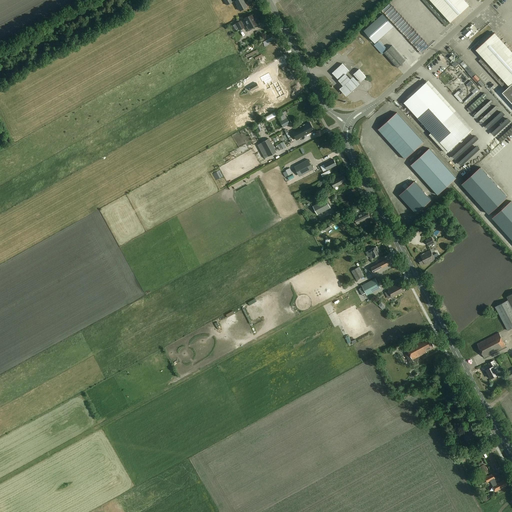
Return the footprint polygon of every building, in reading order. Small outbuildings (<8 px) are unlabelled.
[(247,7),(243,0),(236,0),(235,1),(240,10),(247,7)] [(470,5),(465,0),(422,0),(446,25),(450,21),(451,22),(470,5)] [(390,6),(383,13),(389,19),(396,12),(390,6)] [(379,13),(360,30),(372,42),(377,37),(391,25),(379,13)] [(256,25),(251,15),(245,18),(248,25),(246,26),(249,31),(253,29),(252,27),(256,25)] [(391,22),(396,26),(402,19),(397,15),(391,22)] [(394,27),(410,42),(417,34),(402,19),(394,27)] [(245,27),(241,21),(236,23),(236,24),(234,25),(236,29),(238,28),(239,30),(245,27)] [(472,24),(462,34),(468,40),(478,30),(472,24)] [(511,51),(495,33),(476,50),(483,57),(479,61),(510,94),(511,92),(511,51)] [(388,49),(377,37),(372,42),(383,54),(385,53),(398,67),(400,65),(403,65),(403,63),(406,61),(392,45),(388,49)] [(349,71),(343,64),(333,73),(339,80),(346,74),(349,71)] [(366,77),(359,69),(354,74),(361,82),(366,77)] [(269,73),(260,77),(264,85),(267,90),(271,88),(277,99),(285,95),(278,81),(273,84),(272,81),(273,81),(269,73)] [(350,79),(345,73),(338,80),(343,85),(339,88),(346,96),(359,83),(353,76),(350,79)] [(470,130),(427,82),(404,102),(448,150),(470,130)] [(259,87),(257,83),(250,87),(252,91),(259,87)] [(423,142),(396,112),(378,129),(404,158),(423,142)] [(290,123),(287,118),(280,122),(283,127),(290,123)] [(313,130),(310,122),(293,131),(297,139),(313,130)] [(488,132),(497,125),(494,122),(486,128),(488,132)] [(269,139),(262,143),(266,152),(265,152),(268,157),(277,152),(269,139)] [(456,178),(429,148),(411,165),(437,195),(456,178)] [(326,166),(327,170),(337,165),(334,159),(324,164),(326,166)] [(314,169),(309,160),(295,167),(300,177),(314,169)] [(290,170),(283,174),(285,180),(293,176),(290,170)] [(477,170),(458,187),(485,217),(504,200),(477,170)] [(334,188),(338,186),(347,181),(344,175),(331,182),(334,188)] [(414,181),(400,195),(417,213),(431,200),(414,181)] [(331,208),(326,199),(313,206),(318,215),(331,208)] [(511,208),(493,225),(511,246),(511,208)] [(371,217),(367,210),(362,213),(361,212),(354,216),(358,224),(361,222),(361,221),(371,217)] [(434,243),(432,237),(426,240),(429,246),(434,243)] [(381,254),(377,246),(366,252),(369,256),(370,256),(371,259),(381,254)] [(419,258),(419,259),(421,264),(421,263),(422,264),(425,263),(426,264),(436,259),(430,249),(421,255),(422,257),(419,258)] [(390,263),(388,258),(368,269),(371,274),(390,263)] [(364,276),(359,266),(352,271),(356,280),(364,276)] [(375,278),(362,285),(367,295),(380,288),(375,278)] [(405,291),(400,282),(395,285),(393,287),(393,286),(388,289),(392,297),(405,291)] [(511,327),(511,293),(507,297),(508,300),(495,306),(508,330),(511,327)] [(506,346),(499,332),(477,344),(484,358),(506,346)] [(434,347),(429,337),(424,339),(424,338),(407,347),(413,359),(426,352),(425,351),(434,347)] [(498,367),(494,360),(489,363),(491,367),(486,369),(491,378),(498,374),(495,368),(498,367)] [(457,424),(453,416),(448,419),(453,427),(457,424)] [(474,429),(472,425),(467,428),(468,430),(463,433),(467,442),(476,438),(476,436),(481,433),(478,427),(474,429)] [(495,478),(493,473),(485,477),(488,482),(490,481),(496,491),(508,485),(504,479),(497,483),(495,478)]
